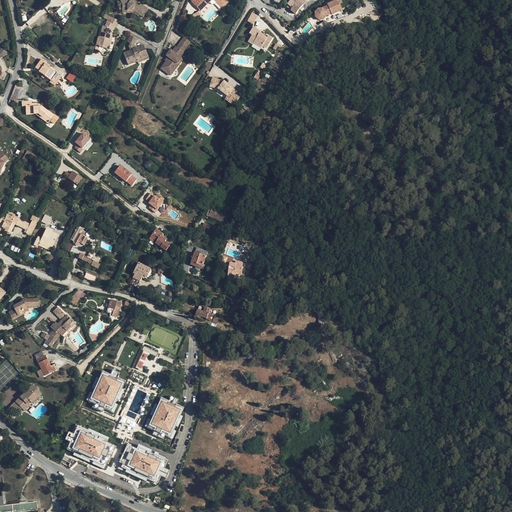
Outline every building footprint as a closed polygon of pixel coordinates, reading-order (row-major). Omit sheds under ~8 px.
[(135,12),(138,14),(142,17),(147,9),(139,4),(138,5),(135,3),(133,2),(133,0),(121,0),(120,1),(122,4),(122,10),(133,10),(135,11),(135,12)] [(297,0),(291,0),(287,6),(292,11),(290,13),(295,16),(302,7),(296,2),(297,0)] [(341,10),(337,0),(327,4),(328,6),(322,8),(319,8),(317,9),(315,11),(315,14),(316,16),(318,18),(321,19),(323,18),(325,17),(325,15),(331,13),(331,14),(341,10)] [(206,5),(202,1),(197,7),(200,11),(206,5)] [(252,12),(247,21),(253,24),(258,15),(252,12)] [(118,21),(110,16),(107,22),(113,25),(111,29),(113,29),(118,21)] [(109,39),(110,35),(111,31),(111,29),(113,25),(107,22),(104,27),(103,26),(100,37),(99,38),(101,38),(99,46),(108,49),(111,39),(109,39)] [(260,31),(253,27),(249,34),(251,35),(248,42),(253,45),(253,44),(262,48),(263,46),(267,49),(273,38),(268,35),(267,37),(264,36),(259,33),(260,31)] [(143,45),(137,48),(134,49),(133,46),(134,45),(137,39),(130,35),(127,42),(130,43),(129,46),(130,51),(123,54),(128,65),(137,62),(136,59),(140,57),(140,59),(147,56),(143,45)] [(180,37),(175,46),(183,50),(188,42),(180,37)] [(170,57),(168,61),(163,69),(172,75),(177,67),(176,66),(178,62),(176,61),(180,55),(180,56),(183,50),(175,46),(172,50),(171,50),(167,56),(169,56),(170,57)] [(47,63),(42,59),(35,68),(39,71),(39,72),(42,75),(45,76),(49,79),(54,71),(46,65),(47,63)] [(57,73),(54,71),(49,79),(51,81),(57,73)] [(69,72),(66,79),(72,82),(76,76),(69,72)] [(233,101),(238,104),(242,98),(225,84),(213,82),(211,91),(219,93),(228,100),(232,103),(233,101)] [(16,84),(10,100),(14,101),(20,86),(16,84)] [(228,100),(226,102),(234,109),(238,104),(233,101),(232,103),(228,100)] [(41,106),(40,106),(37,107),(37,105),(32,105),(32,104),(32,101),(21,102),(22,106),(25,106),(26,115),(35,114),(38,114),(49,122),(50,121),(54,124),(58,118),(54,115),(48,110),(47,111),(41,106)] [(83,131),(74,142),(77,144),(74,147),(80,152),(91,138),(83,131)] [(9,156),(2,148),(0,150),(0,171),(4,160),(9,156)] [(120,164),(114,172),(131,186),(138,179),(120,164)] [(77,184),(82,178),(73,171),(71,174),(66,172),(64,175),(77,184)] [(151,204),(148,207),(155,213),(165,199),(157,192),(155,195),(151,192),(145,200),(151,204)] [(224,213),(210,207),(206,215),(220,221),(224,213)] [(0,229),(10,234),(15,224),(10,221),(12,217),(8,214),(6,218),(2,217),(0,220),(0,229)] [(41,221),(48,224),(51,217),(45,214),(41,221)] [(31,235),(39,219),(36,217),(35,219),(33,218),(26,232),(31,235)] [(52,231),(46,227),(41,238),(38,244),(39,245),(43,247),(44,244),(52,248),(57,238),(51,235),(52,232),(52,231)] [(77,228),(71,240),(72,240),(72,242),(73,243),(77,245),(79,242),(80,243),(80,242),(82,239),(86,241),(88,238),(79,233),(81,230),(77,228)] [(156,229),(151,236),(157,241),(155,243),(166,251),(170,246),(165,242),(166,240),(162,237),(164,234),(156,229)] [(241,246),(226,241),(224,248),(228,249),(240,252),(241,246)] [(206,257),(208,252),(197,248),(195,252),(206,257)] [(196,266),(200,268),(202,269),(206,257),(195,252),(190,264),(196,266)] [(96,267),(98,263),(94,261),(94,260),(81,254),(79,257),(92,264),(92,265),(96,267)] [(144,275),(145,276),(147,277),(151,269),(139,263),(134,273),(135,274),(133,279),(139,283),(142,277),(144,275)] [(235,263),(230,263),(228,280),(234,281),(234,276),(236,276),(236,275),(237,274),(242,274),(243,264),(235,263)] [(84,278),(94,282),(97,276),(86,272),(84,278)] [(80,300),(85,294),(79,289),(74,295),(80,300)] [(39,305),(39,298),(25,299),(12,305),(14,309),(17,315),(23,312),(21,309),(27,306),(39,305)] [(114,309),(111,316),(111,318),(116,319),(122,303),(111,299),(108,307),(114,309)] [(39,307),(39,305),(27,306),(21,309),(23,312),(17,315),(14,309),(9,312),(13,319),(25,312),(25,311),(28,310),(27,307),(39,307)] [(205,307),(199,305),(196,317),(200,318),(201,316),(207,318),(207,319),(211,320),(213,314),(209,313),(210,308),(205,307)] [(61,311),(57,307),(52,311),(57,316),(61,311)] [(73,321),(66,314),(58,322),(66,330),(70,326),(71,327),(75,323),(73,322),(73,321)] [(64,332),(58,326),(55,329),(63,338),(65,336),(63,333),(64,332)] [(58,337),(51,332),(44,342),(51,346),(58,337)] [(90,350),(88,343),(81,350),(85,354),(90,350)] [(142,352),(136,367),(142,369),(147,354),(142,352)] [(38,356),(36,357),(44,375),(53,371),(45,355),(39,358),(38,356)] [(111,412),(124,382),(117,379),(120,373),(112,370),(110,376),(99,371),(86,400),(94,403),(91,410),(103,415),(106,409),(111,412)] [(13,403),(10,406),(14,410),(17,413),(22,408),(24,410),(41,393),(39,391),(39,389),(39,388),(38,386),(37,385),(35,385),(34,386),(32,385),(15,401),(17,403),(15,405),(13,403)] [(169,400),(161,397),(148,427),(153,430),(152,433),(163,438),(164,435),(172,438),(186,408),(176,404),(179,399),(171,395),(169,400)] [(8,415),(14,410),(10,406),(5,411),(8,415)] [(99,439),(102,432),(71,418),(68,425),(73,427),(66,441),(80,447),(83,441),(105,451),(109,444),(99,439)] [(127,443),(116,467),(154,485),(159,475),(166,478),(171,469),(159,464),(163,457),(137,445),(136,447),(127,443)] [(30,511),(41,510),(40,502),(0,507),(0,511),(30,511)]
